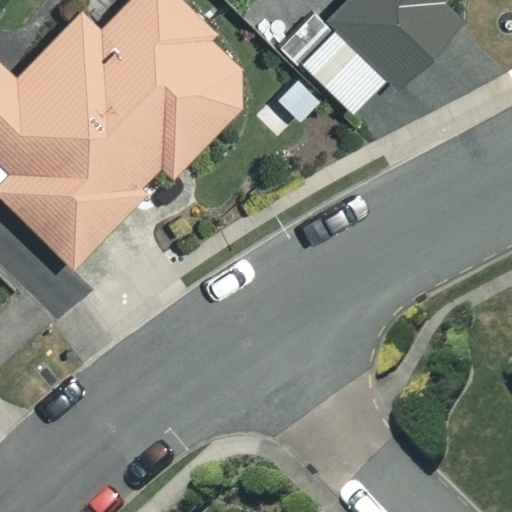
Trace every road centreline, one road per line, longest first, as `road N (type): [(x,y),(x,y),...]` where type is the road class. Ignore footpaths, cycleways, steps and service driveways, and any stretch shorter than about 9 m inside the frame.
road 1 (residential): [(235,332),(347,257),(511,171)]
road 2 (residential): [(18,511),(235,332)]
road 3 (residential): [(417,511),(235,332)]
